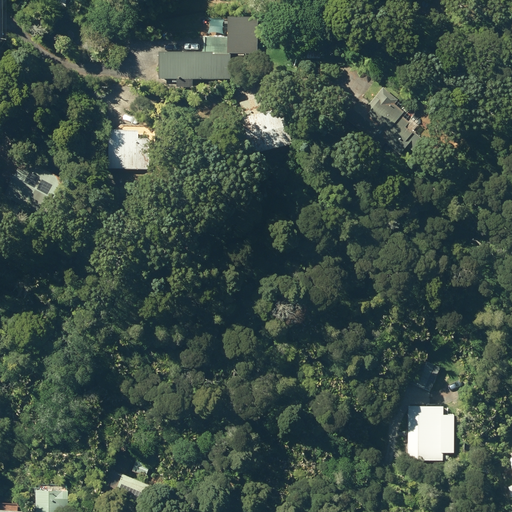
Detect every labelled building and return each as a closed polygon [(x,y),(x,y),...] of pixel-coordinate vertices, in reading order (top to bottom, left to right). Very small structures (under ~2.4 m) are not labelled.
[(160,52),(161,81),(232,80),(234,81),(233,55),(260,55),(260,17),(228,18),(229,39),(205,39),(205,52),(160,52)] [(308,61),(323,61),(323,46),(308,46),(308,61)] [(276,76),(251,79),(253,97),(278,94),(276,76)] [(377,157),(388,144),(403,157),(410,149),(414,152),(424,140),(414,133),(414,132),(413,134),(408,129),(412,124),(404,118),(407,114),(396,105),(400,101),(385,89),(370,107),(363,101),(348,119),(365,133),(358,141),(377,157)] [(245,121),(253,158),(296,148),(287,111),(245,121)] [(326,118),(314,136),(343,156),(355,138),(326,118)] [(141,133),(112,133),(111,171),(151,172),(152,142),(141,141),(141,133)] [(6,202),(48,223),(68,184),(26,163),(6,202)] [(410,382),(431,391),(441,367),(420,359),(410,382)] [(408,407),(409,460),(441,460),(440,429),(430,429),(429,406),(408,407)] [(114,496),(145,510),(155,487),(123,474),(114,496)] [(36,490),(35,511),(63,511),(63,507),(68,507),(68,490),(36,490)]
